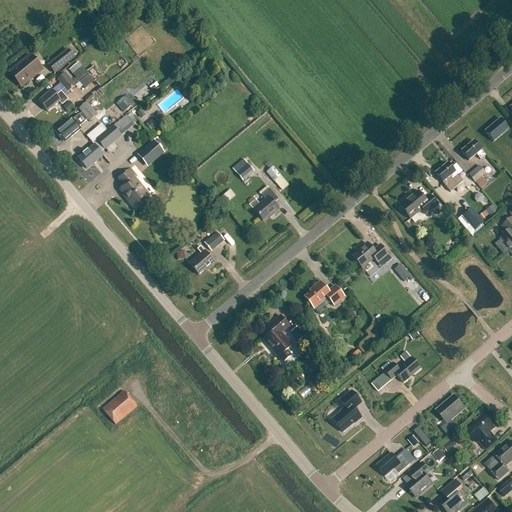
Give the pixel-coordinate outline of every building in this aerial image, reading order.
[(61,43),(49,46),(51,54),(62,51),(61,43)] [(54,75),(74,58),(67,49),(47,66),(54,75)] [(10,73),(21,87),(42,70),(30,56),(10,73)] [(68,71),(78,82),(88,74),(78,63),(68,71)] [(65,73),(57,80),(67,92),(75,85),(65,73)] [(51,91),(38,102),(47,112),(59,102),(62,105),(68,100),(61,92),(56,96),(51,91)] [(116,104),(124,113),(133,105),(125,96),(116,104)] [(73,108),(69,102),(63,107),(68,112),(73,108)] [(89,122),(97,116),(86,103),(79,109),(82,114),(79,116),(78,115),(72,121),(72,120),(56,133),(63,142),(70,136),(71,137),(80,130),(78,128),(87,120),(89,122)] [(136,114),(140,119),(144,116),(140,111),(136,114)] [(77,159),(85,169),(92,164),(93,165),(103,156),(101,153),(121,137),(133,126),(125,116),(112,127),(99,138),(92,144),(94,145),(77,159)] [(155,118),(146,125),(152,132),(160,125),(155,118)] [(500,121),(484,134),(492,144),(508,131),(500,121)] [(86,137),(92,144),(99,138),(93,131),(86,137)] [(135,156),(146,169),(163,154),(152,142),(135,156)] [(461,153),(468,162),(476,155),(480,161),(485,156),(473,142),(461,153)] [(231,169),(242,182),(254,173),(243,159),(231,169)] [(435,175),(442,184),(449,177),(454,182),(459,178),(447,165),(435,175)] [(468,175),(480,189),(486,183),(482,178),(486,174),(479,166),(468,175)] [(288,186),(272,168),(265,173),(281,192),(288,186)] [(130,170),(118,179),(124,186),(120,190),(127,199),(126,200),(134,209),(147,199),(141,193),(143,191),(143,188),(141,186),(139,186),(133,179),(136,177),(130,170)] [(447,194),(452,204),(471,194),(466,185),(447,194)] [(273,204),(278,200),(269,189),(261,196),(265,200),(253,210),(262,222),(272,213),(274,215),(279,210),(273,204)] [(417,192),(406,201),(405,200),(399,206),(410,220),(422,210),(426,216),(438,206),(430,196),(424,200),(417,192)] [(456,206),(459,211),(465,207),(462,202),(456,206)] [(492,206),(485,212),(490,218),(497,212),(492,206)] [(471,208),(462,216),(474,231),(484,223),(471,208)] [(511,219),(503,227),(508,234),(501,239),(511,251),(510,252),(511,254),(511,219)] [(204,245),(212,253),(225,242),(218,233),(204,245)] [(352,258),(362,270),(374,260),(377,264),(388,256),(379,246),(373,252),(366,244),(361,248),(363,250),(352,258)] [(197,250),(200,254),(188,264),(198,276),(208,267),(209,269),(215,264),(200,247),(197,250)] [(176,254),(178,262),(187,260),(185,252),(176,254)] [(418,285),(400,264),(393,269),(404,282),(403,282),(411,291),(418,285)] [(320,283),(313,288),(314,289),(304,298),(314,310),(327,299),(330,303),(334,307),(344,298),(335,288),(329,294),(320,283)] [(278,358),(282,363),(291,355),(287,350),(290,348),(284,341),(286,339),(281,334),(289,327),(280,317),(267,327),(272,333),(265,339),(270,346),(270,348),(272,350),(271,351),(278,358)] [(290,333),(297,342),(304,336),(296,327),(290,333)] [(408,335),(412,339),(418,334),(414,329),(408,335)] [(350,356),(355,361),(362,355),(357,349),(350,356)] [(482,362),(491,355),(488,351),(479,358),(482,362)] [(411,358),(397,370),(392,364),(383,371),(391,381),(397,376),(403,384),(420,369),(411,358)] [(313,363),(307,368),(310,372),(316,367),(313,363)] [(361,419),(354,410),(361,404),(351,391),(339,401),(345,408),(340,412),(331,420),(343,433),(354,424),(355,424),(361,419)] [(137,407),(124,392),(102,410),(115,425),(137,407)] [(455,396),(436,412),(447,424),(441,429),(446,435),(456,427),(451,421),(465,409),(455,396)] [(480,417),(474,423),(475,424),(466,431),(477,443),(479,442),(486,450),(497,441),(490,432),(494,429),(484,416),(481,419),(480,417)] [(423,436),(420,439),(426,447),(430,444),(423,436)] [(408,441),(413,447),(418,443),(413,437),(408,441)] [(487,467),(499,481),(509,472),(505,467),(511,461),(511,442),(495,456),(497,459),(487,467)] [(447,444),(443,447),(447,453),(452,450),(447,444)] [(445,458),(439,450),(434,455),(440,462),(445,458)] [(397,460),(392,454),(376,467),(385,477),(394,470),(399,475),(410,465),(402,456),(397,460)] [(413,494),(417,499),(433,485),(425,476),(429,472),(422,464),(411,473),(414,477),(414,480),(406,486),(410,491),(410,494),(413,494)] [(460,476),(465,481),(473,474),(468,469),(460,476)] [(498,490),(504,498),(511,491),(511,480),(511,479),(498,490)] [(450,503),(443,509),(446,511),(458,511),(468,504),(458,492),(462,488),(456,481),(442,493),(450,503)] [(482,503),(494,497),(488,487),(476,493),(482,503)] [(497,511),(498,511),(489,500),(476,511),(497,511)]
